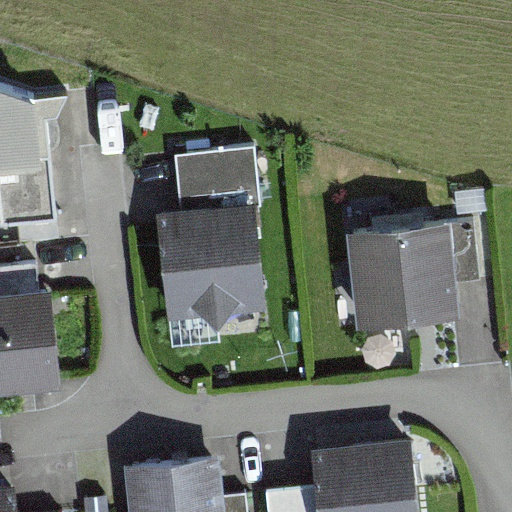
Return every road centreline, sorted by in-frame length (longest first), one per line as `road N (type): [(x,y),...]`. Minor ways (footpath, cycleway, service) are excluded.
road 1 (residential): [(511,500),(473,432),(430,403),(378,398),(127,424)]
road 2 (residential): [(127,424),(100,154)]
